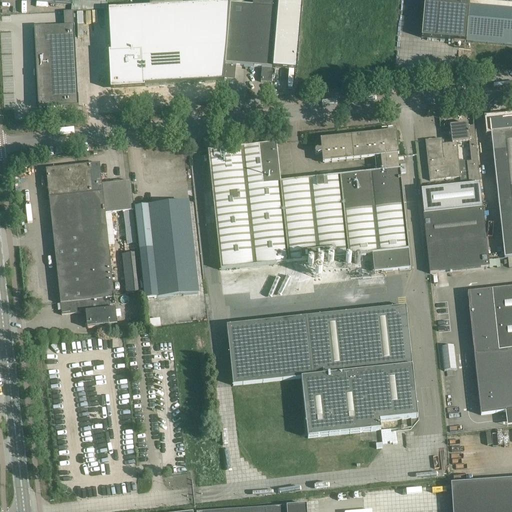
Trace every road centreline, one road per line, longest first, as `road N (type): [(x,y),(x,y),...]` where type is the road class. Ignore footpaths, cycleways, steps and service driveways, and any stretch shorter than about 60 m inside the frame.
road 1 (unclassified): [(0,144),(511,89)]
road 2 (tertiary): [(0,299),(23,511)]
